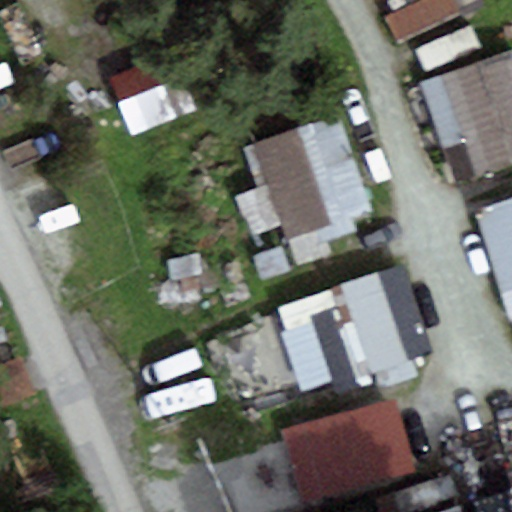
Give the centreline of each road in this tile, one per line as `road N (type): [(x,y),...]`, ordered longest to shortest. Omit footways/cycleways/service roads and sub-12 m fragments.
road 1 (track): [(347,0),(378,49),(477,366)]
road 2 (track): [(120,511),(0,198)]
